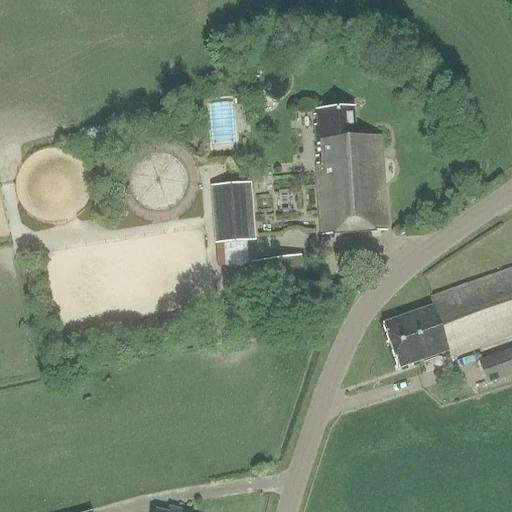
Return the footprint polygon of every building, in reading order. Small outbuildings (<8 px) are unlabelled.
[(320,238),(326,238),(390,234),(384,140),(359,141),(357,107),(318,110),(321,164),(316,165),(320,238)] [(251,183),(211,186),(215,243),(256,240),(251,183)] [(301,256),(252,262),(256,298),(306,291),(301,256)] [(511,268),(429,297),(432,306),(381,324),(397,369),(448,352),(450,358),(511,336),(511,268)] [(511,347),(479,359),(487,384),(511,375),(511,347)]
